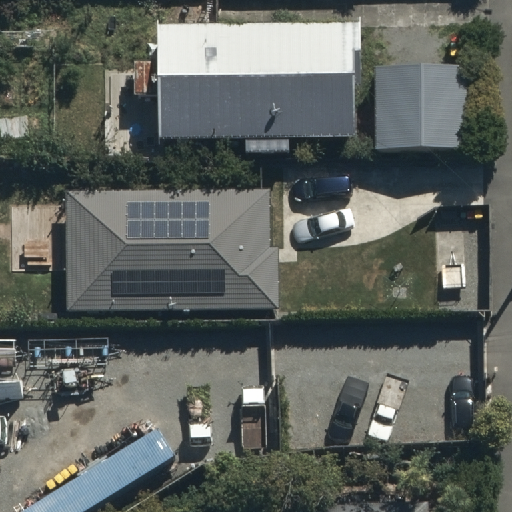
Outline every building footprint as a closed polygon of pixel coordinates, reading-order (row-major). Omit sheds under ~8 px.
[(356,39),(160,41),(161,157),(250,156),(250,169),(289,168),(289,159),(357,159),(356,39)] [(472,86),(377,86),(377,168),(472,168),(472,86)] [(272,209),(71,207),(70,327),(282,329),(283,267),(272,267),(272,209)] [(0,498),(154,500),(156,379),(0,376),(0,498)] [(321,511),(405,511),(405,502),(322,508),(321,511)]
